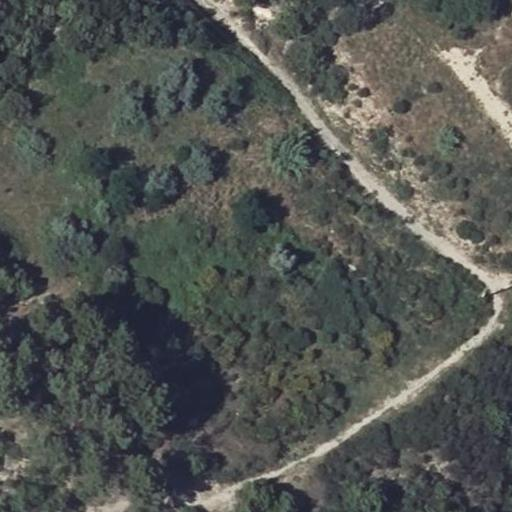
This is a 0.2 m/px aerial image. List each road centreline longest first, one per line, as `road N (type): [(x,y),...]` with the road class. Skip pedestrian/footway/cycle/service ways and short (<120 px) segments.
road 1 (track): [(105,511),(157,491),(213,494),(343,442),(497,316),(497,298),(481,278),(405,212),(205,0)]
road 2 (track): [(370,0),(511,128)]
